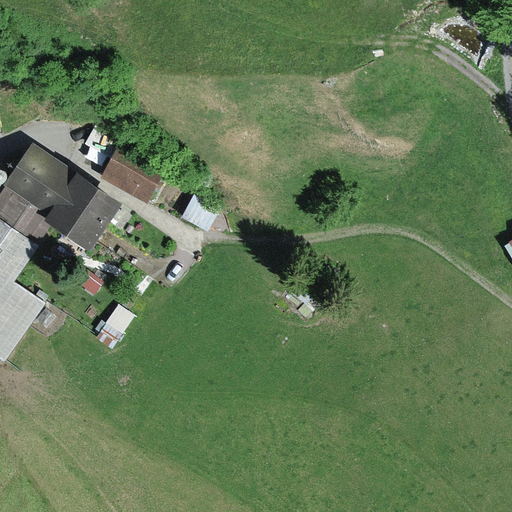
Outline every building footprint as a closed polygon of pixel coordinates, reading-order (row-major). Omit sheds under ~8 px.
[(0,193),(0,354),(7,359),(46,302),(13,280),(56,217),(94,243),(123,199),(36,141),(0,193)] [(168,168),(122,142),(103,175),(149,202),(168,168)] [(222,208),(196,194),(183,217),(210,231),(222,208)] [(96,294),(105,280),(87,268),(77,281),(96,294)] [(136,315),(119,304),(97,338),(114,348),(136,315)]
